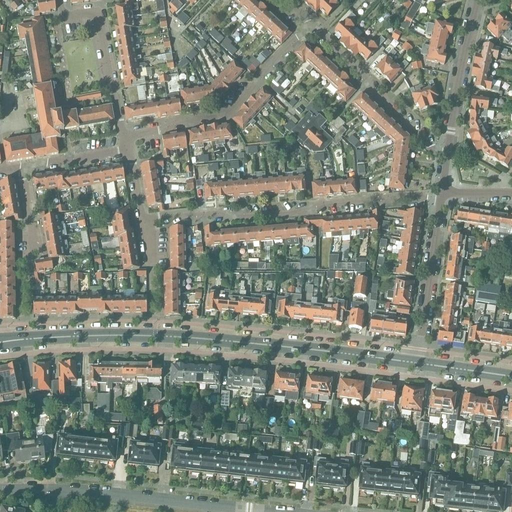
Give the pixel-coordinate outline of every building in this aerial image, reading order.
[(50,11),(56,10),(54,0),(48,1),(48,0),(47,0),(37,2),(39,10),(33,11),(34,17),(40,16),(40,14),(50,13),(50,11)] [(155,0),(157,12),(164,11),(162,0),(155,0)] [(169,5),(169,6),(176,13),(183,5),(178,0),(173,0),(169,5)] [(246,0),(233,0),(239,5),(236,9),(238,10),(246,0)] [(249,14),(259,4),(254,0),(246,0),(238,10),(239,11),(238,13),(245,19),(249,14)] [(313,0),(308,6),(316,14),(316,13),(319,10),(328,0),(313,0)] [(328,0),(319,10),(327,17),(338,5),(337,5),(341,0),(328,0)] [(126,6),(115,8),(117,20),(133,17),(143,16),(141,8),(132,10),(130,1),(126,2),(126,6)] [(415,2),(406,18),(412,22),(420,6),(415,2)] [(267,12),(259,4),(249,14),(257,22),(267,12)] [(275,19),(267,12),(257,22),(264,28),(261,31),(262,33),(275,19)] [(180,14),(176,19),(184,26),(188,21),(180,14)] [(335,32),(342,39),(353,27),(350,24),(356,18),(351,14),(335,32)] [(511,24),(502,15),(495,22),(511,39),(511,33),(509,30),(511,26),(511,24)] [(118,26),(115,27),(115,29),(115,31),(131,29),(132,29),(134,28),(134,26),(134,23),(133,17),(117,20),(118,26)] [(402,24),(400,28),(406,32),(412,22),(406,18),(403,22),(405,23),(404,25),(402,24)] [(283,27),(275,19),(262,33),(264,34),(267,31),(273,37),(283,27)] [(428,24),(426,30),(448,35),(450,36),(453,26),(435,22),(434,26),(428,24)] [(511,46),(511,39),(495,22),(487,30),(498,41),(502,36),(511,46)] [(33,25),(18,28),(20,40),(44,36),(42,24),(33,25)] [(283,27),(273,37),(277,41),(275,42),(280,46),(291,34),(283,27)] [(339,43),(347,50),(358,38),(352,32),(355,29),(353,27),(342,39),(339,43)] [(131,29),(115,31),(117,39),(117,42),(133,39),(137,38),(137,36),(136,36),(132,37),(131,29)] [(214,39),(218,34),(213,30),(209,35),(214,39)] [(426,30),(425,34),(432,35),(430,42),(446,45),(448,35),(426,30)] [(395,31),(391,38),(397,42),(401,34),(395,31)] [(209,40),(204,34),(201,38),(206,43),(209,40)] [(224,40),(218,34),(214,39),(219,45),(224,40)] [(358,54),(369,43),(370,43),(373,40),(372,38),(370,35),(367,39),(367,41),(364,44),(358,38),(347,50),(355,58),(358,54)] [(44,36),(20,40),(25,40),(27,49),(46,46),(44,36)] [(133,39),(117,42),(118,50),(119,52),(134,49),(139,49),(138,47),(143,46),(141,38),(137,38),(133,39)] [(373,46),(370,43),(369,43),(358,54),(366,61),(377,50),(385,42),(380,38),(373,46)] [(195,47),(200,51),(206,45),(201,40),(198,44),(195,47)] [(423,46),(422,50),(444,55),(446,45),(430,42),(429,47),(423,46)] [(304,44),(294,55),(302,63),(312,52),(304,44)] [(46,46),(27,49),(28,56),(47,52),(46,46)] [(481,56),(496,60),(497,55),(506,56),(507,51),(483,46),(481,56)] [(134,49),(119,52),(120,60),(121,63),(136,60),(141,59),(140,57),(136,58),(134,49)] [(314,49),(312,52),(302,63),(303,63),(305,61),(310,65),(306,69),(309,73),(313,68),(323,58),(314,49)] [(192,50),(186,57),(191,61),(197,55),(192,50)] [(422,50),(421,55),(427,56),(426,61),(444,65),(446,56),(444,55),(422,50)] [(265,51),(261,55),(266,60),(268,58),(271,55),(268,53),(267,54),(265,51)] [(383,77),(394,64),(390,60),(395,54),(392,51),(375,69),(383,77)] [(47,52),(28,56),(30,66),(49,62),(47,52)] [(261,55),(256,60),(261,66),(266,60),(261,55)] [(476,55),(474,66),(490,70),(491,62),(496,63),(496,60),(481,56),(476,55)] [(313,68),(322,76),(332,66),(323,58),(313,68)] [(184,59),(178,65),(183,70),(189,63),(184,59)] [(245,59),(240,64),(241,65),(242,65),(247,70),(248,71),(252,66),(249,63),(246,60),(245,59)] [(136,60),(121,63),(122,73),(138,70),(142,70),(145,69),(144,64),(137,65),(136,60)] [(49,62),(30,66),(31,72),(50,69),(49,62)] [(238,79),(245,72),(233,62),(228,68),(225,65),(223,66),(238,79)] [(398,68),(394,64),(383,77),(391,84),(402,72),(402,71),(407,65),(404,62),(403,63),(402,63),(398,68)] [(231,87),(238,79),(223,66),(222,68),(225,71),(220,77),(231,87)] [(332,66),(322,76),(330,84),(340,73),(332,66)] [(490,70),(474,66),(471,77),(476,78),(492,81),(492,78),(488,77),(490,70)] [(50,69),(31,72),(32,82),(52,78),(50,69)] [(138,70),(122,73),(125,87),(125,88),(131,87),(145,84),(144,80),(144,78),(147,78),(145,69),(142,70),(138,70)] [(279,71),(272,79),(280,87),(287,80),(283,76),(284,75),(279,71)] [(349,81),(340,73),(330,84),(339,92),(347,84),(349,81)] [(224,94),(231,87),(220,77),(214,82),(211,79),(209,81),(224,94)] [(52,78),(32,82),(34,88),(53,85),(52,78)] [(491,86),(492,81),(476,78),(474,88),(498,93),(499,88),(491,86)] [(280,87),(275,92),(279,96),(290,83),(287,80),(280,87)] [(217,101),(224,94),(209,81),(208,83),(211,85),(209,87),(212,102),(217,101)] [(423,91),(429,108),(437,105),(435,98),(438,97),(432,82),(429,83),(431,88),(423,91)] [(202,104),(199,84),(198,85),(199,89),(190,90),(193,105),(202,104)] [(202,104),(212,102),(209,87),(203,88),(202,84),(199,84),(202,104)] [(277,84),(272,89),(275,92),(280,87),(277,84)] [(347,84),(339,92),(336,94),(345,103),(355,92),(347,84)] [(34,88),(33,89),(38,118),(41,136),(42,142),(56,140),(64,138),(65,138),(64,132),(67,131),(79,129),(76,112),(75,112),(75,113),(61,115),(61,114),(56,115),(56,112),(52,92),(54,92),(53,85),(34,88)] [(183,107),(193,105),(190,90),(183,92),(182,87),(180,88),(183,107)] [(255,96),(268,109),(270,108),(267,105),(272,98),(262,88),(255,96)] [(418,104),(420,111),(429,108),(423,91),(414,94),(413,89),(410,90),(412,94),(411,95),(415,105),(418,104)] [(91,95),(75,98),(76,98),(76,102),(101,98),(100,93),(91,95)] [(361,113),(371,102),(369,100),(371,99),(369,97),(368,99),(362,93),(352,105),(361,113)] [(167,101),(165,101),(168,117),(181,115),(179,101),(180,101),(180,99),(179,99),(178,95),(166,96),(167,101)] [(267,111),(268,109),(255,96),(247,104),(258,114),(263,108),(267,111)] [(472,98),(471,109),(487,111),(488,105),(496,106),(497,101),(472,98)] [(292,109),(297,104),(293,100),(289,105),(292,109)] [(158,119),(168,117),(165,101),(151,104),(153,117),(157,116),(158,119)] [(371,102),(361,113),(369,121),(380,110),(374,104),(375,103),(373,101),(372,103),(371,102)] [(137,104),(140,119),(153,117),(151,104),(147,105),(146,102),(137,104)] [(134,107),(124,108),(126,121),(140,119),(137,104),(134,105),(134,107)] [(258,114),(247,104),(240,112),(253,125),(255,123),(252,120),(258,114)] [(313,117),(317,113),(319,111),(312,104),(306,110),(313,117)] [(111,106),(102,107),(105,125),(115,123),(111,106)] [(102,107),(93,109),(96,126),(105,125),(102,107)] [(93,109),(85,110),(88,128),(96,126),(93,109)] [(471,109),(469,126),(485,124),(486,118),(493,119),(494,113),(489,112),(487,112),(487,111),(471,109)] [(85,110),(76,112),(79,129),(88,128),(85,110)] [(380,110),(369,121),(377,129),(388,117),(386,116),(388,115),(386,113),(385,115),(380,110)] [(246,133),(253,125),(240,112),(232,120),(243,130),(246,133)] [(326,129),(322,126),(326,123),(319,116),(315,120),(309,114),(292,133),(300,140),(297,142),(302,147),(303,145),(310,152),(311,151),(313,153),(322,152),(332,142),(332,141),(323,132),(326,129)] [(298,122),(293,117),(289,120),(295,126),(298,122)] [(386,137),(396,125),(391,120),(392,119),(390,117),(389,119),(388,117),(377,129),(374,131),(375,132),(374,133),(376,135),(377,134),(382,139),(386,136),(386,137)] [(345,124),(342,122),(338,118),(331,126),(329,129),(335,135),(342,128),(345,124)] [(290,122),(287,125),(292,130),(295,127),(290,122)] [(469,126),(471,131),(467,133),(472,143),(486,136),(484,131),(487,130),(484,125),(485,124),(469,126)] [(233,144),(230,125),(219,127),(222,145),(233,144)] [(402,130),(396,125),(386,137),(394,144),(409,139),(404,134),(405,133),(403,132),(404,131),(402,130)] [(215,146),(222,145),(219,127),(209,129),(211,143),(214,142),(215,146)] [(346,131),(342,128),(335,135),(337,136),(340,139),(342,137),(341,137),(346,131)] [(198,130),(201,149),(203,149),(202,144),(211,143),(209,129),(198,130)] [(187,132),(189,147),(194,146),(194,150),(201,149),(198,130),(187,132)] [(173,134),(176,151),(187,149),(184,133),(173,134)] [(169,152),(176,151),(173,134),(162,136),(164,150),(163,150),(164,159),(169,158),(169,152)] [(31,138),(3,143),(7,163),(34,159),(34,158),(33,152),(44,149),(46,149),(48,156),(58,154),(56,140),(42,142),(41,136),(39,136),(31,138)] [(477,152),(481,150),(491,145),(496,142),(493,138),(488,140),(486,136),(472,143),(477,152)] [(394,144),(393,151),(409,153),(410,145),(409,145),(409,139),(394,144)] [(493,150),(491,145),(481,150),(484,155),(496,162),(503,149),(499,148),(497,152),(493,150)] [(44,149),(33,152),(34,158),(45,156),(48,156),(46,149),(44,149)] [(505,151),(503,149),(496,162),(508,169),(511,161),(511,150),(511,152),(506,149),(505,151)] [(388,160),(393,160),(408,162),(409,153),(393,151),(393,155),(388,155),(388,160)] [(393,160),(391,170),(406,172),(408,162),(393,160)] [(163,166),(163,162),(154,163),(154,164),(140,166),(142,177),(162,173),(162,171),(158,172),(157,167),(163,166)] [(125,180),(122,164),(111,166),(114,182),(125,180)] [(111,166),(100,168),(102,184),(109,183),(110,187),(114,187),(114,182),(111,166)] [(102,184),(100,168),(89,171),(91,186),(92,191),(97,190),(96,185),(102,184)] [(366,177),(365,170),(358,170),(358,178),(366,177)] [(405,180),(406,172),(391,170),(390,176),(386,175),(386,178),(405,180)] [(80,188),(91,186),(89,171),(78,173),(80,188)] [(297,173),(295,173),(296,193),(306,192),(305,172),(297,173)] [(55,173),(44,175),(46,190),(57,188),(55,176),(56,176),(55,173)] [(69,190),(80,188),(78,173),(66,175),(69,190)] [(162,173),(142,177),(144,188),(160,185),(164,185),(162,173)] [(292,174),(285,174),(285,179),(286,194),(296,193),(295,173),(292,174)] [(259,174),(254,174),(254,177),(256,196),(266,195),(265,180),(264,174),(259,174)] [(32,176),(35,192),(46,190),(44,175),(33,177),(33,176),(32,176)] [(58,192),(69,190),(66,175),(57,176),(56,176),(55,176),(57,188),(58,192)] [(272,180),(265,180),(266,195),(276,195),(275,175),(272,175),(272,180)] [(277,175),(275,175),(276,195),(286,194),(285,179),(277,179),(277,175)] [(234,178),(236,198),(246,197),(245,182),(236,183),(236,181),(238,180),(238,176),(234,176),(234,178)] [(252,182),(245,182),(246,197),(256,196),(254,177),(252,177),(252,182)] [(324,197),(335,196),(333,177),(325,178),(325,179),(322,179),(324,197)] [(335,196),(346,195),(344,177),(341,177),(333,177),(335,196)] [(346,177),(344,177),(346,195),(357,195),(356,192),(355,181),(347,181),(346,177)] [(232,183),(224,184),(226,199),(236,198),(234,178),(232,179),(232,183)] [(404,190),(405,180),(386,178),(385,180),(390,180),(389,188),(404,190)] [(313,198),(324,197),(322,179),(321,179),(321,184),(312,184),(313,198)] [(15,180),(0,182),(0,188),(1,188),(1,192),(17,189),(15,180)] [(212,185),(204,185),(204,189),(205,195),(205,200),(215,199),(214,180),(211,180),(212,185)] [(216,180),(214,180),(215,199),(226,199),(224,184),(217,184),(216,180)] [(160,185),(144,188),(146,198),(166,194),(166,192),(161,193),(160,185)] [(2,196),(0,196),(1,201),(18,198),(17,189),(1,192),(2,196)] [(166,194),(146,198),(148,208),(159,206),(160,212),(165,212),(164,205),(163,206),(162,197),(166,197),(166,194)] [(0,201),(0,206),(1,206),(3,205),(4,210),(20,207),(18,198),(1,201),(0,201)] [(398,210),(397,215),(404,216),(403,221),(421,223),(424,207),(423,206),(423,207),(423,211),(418,210),(417,213),(398,210)] [(5,214),(3,214),(4,219),(13,217),(14,222),(22,221),(20,207),(4,210),(5,214)] [(110,207),(106,208),(107,214),(111,214),(112,223),(128,220),(127,214),(130,213),(129,208),(111,211),(110,207)] [(449,225),(449,228),(453,228),(453,225),(462,227),(462,224),(465,224),(464,228),(466,229),(467,219),(468,219),(469,215),(467,215),(468,210),(458,208),(457,215),(457,216),(455,215),(454,222),(450,222),(449,225)] [(466,231),(465,236),(469,237),(470,229),(468,229),(469,225),(477,226),(480,212),(468,210),(467,215),(469,215),(468,219),(467,219),(466,229),(466,231)] [(372,216),(367,216),(368,231),(377,230),(377,227),(380,227),(381,222),(381,220),(380,211),(371,212),(372,216)] [(480,212),(477,226),(486,228),(485,232),(487,232),(489,223),(490,218),(489,218),(490,213),(480,212)] [(487,232),(487,233),(488,233),(492,234),(492,235),(495,235),(496,234),(498,235),(499,234),(499,233),(498,233),(501,215),(490,214),(490,213),(489,218),(490,218),(489,223),(487,232)] [(501,215),(498,233),(499,233),(499,234),(505,235),(509,236),(511,222),(510,221),(511,217),(501,215)] [(58,216),(42,219),(44,229),(64,226),(63,224),(59,224),(58,216)] [(366,216),(358,217),(359,235),(359,240),(364,240),(364,235),(368,235),(368,231),(367,216),(366,216)] [(343,218),(340,218),(342,237),(344,237),(351,237),(350,232),(349,217),(343,218)] [(356,217),(349,217),(350,232),(357,231),(357,235),(359,235),(358,217),(356,217)] [(319,218),(314,219),(315,228),(322,228),(323,239),(326,238),(325,234),(332,233),(331,219),(320,220),(319,218)] [(340,218),(331,219),(332,233),(332,238),(339,237),(342,237),(340,218)] [(301,227),(298,227),(299,239),(302,239),(314,238),(313,228),(315,228),(314,219),(304,220),(304,226),(301,227)] [(128,220),(112,223),(114,235),(133,232),(133,230),(129,230),(128,220)] [(403,221),(403,225),(405,225),(404,230),(420,232),(421,223),(403,221)] [(0,234),(14,234),(14,231),(14,224),(0,224),(0,234)] [(64,226),(44,229),(45,240),(61,237),(65,236),(64,226)] [(213,227),(204,228),(206,247),(218,246),(222,246),(221,233),(217,233),(214,234),(213,227)] [(289,227),(285,228),(285,240),(286,245),(290,245),(299,244),(299,239),(298,227),(289,227)] [(185,228),(169,229),(170,240),(190,239),(190,237),(185,237),(185,228)] [(277,228),(272,229),(273,241),(278,241),(285,240),(285,228),(277,228)] [(265,229),(259,230),(260,242),(266,242),(267,242),(273,241),(272,229),(265,229)] [(253,230),(246,231),(248,252),(253,251),(253,243),(254,243),(260,242),(259,230),(253,230)] [(401,234),(401,239),(419,241),(420,232),(404,230),(403,234),(401,234)] [(86,231),(80,233),(82,243),(88,242),(86,231)] [(241,231),(234,232),(235,244),(235,250),(242,249),(246,249),(246,252),(248,252),(246,231),(241,231)] [(133,232),(114,235),(115,238),(118,237),(119,247),(135,244),(133,232)] [(229,232),(221,233),(222,246),(222,255),(227,255),(226,245),(230,245),(235,244),(234,232),(229,232)] [(0,234),(0,243),(14,244),(14,234),(0,234)] [(452,236),(450,247),(455,248),(455,247),(462,248),(461,249),(466,250),(471,250),(473,239),(466,238),(452,236)] [(61,237),(45,240),(47,250),(67,247),(67,244),(66,241),(62,242),(61,237)] [(96,238),(90,239),(92,250),(99,250),(96,238)] [(190,239),(170,240),(170,251),(186,250),(185,242),(190,242),(190,239)] [(401,239),(400,243),(403,244),(402,248),(418,250),(419,241),(401,239)] [(0,253),(14,253),(14,244),(0,243),(0,253)] [(135,244),(119,247),(122,259),(137,256),(135,244)] [(67,247),(47,250),(49,261),(57,259),(65,258),(63,249),(68,249),(67,247)] [(450,247),(449,258),(463,260),(466,261),(466,255),(470,256),(471,250),(466,250),(461,249),(462,248),(455,247),(455,248),(450,247)] [(392,251),(392,255),(395,255),(398,256),(416,259),(418,250),(402,248),(401,252),(399,252),(398,251),(392,251)] [(186,250),(170,251),(170,261),(190,260),(190,258),(186,258),(186,250)] [(500,252),(498,261),(505,262),(506,253),(500,252)] [(0,262),(14,263),(14,253),(0,253),(0,262)] [(488,253),(486,261),(492,262),(494,262),(494,260),(495,254),(493,254),(488,253)] [(137,256),(122,259),(123,271),(139,268),(137,256)] [(397,260),(397,261),(400,261),(399,266),(415,268),(416,259),(398,256),(397,260)] [(449,258),(447,268),(452,269),(451,270),(458,271),(466,272),(471,272),(471,269),(471,267),(462,266),(463,260),(449,258)] [(37,273),(34,273),(34,275),(40,274),(45,274),(44,270),(53,269),(52,264),(58,263),(57,259),(49,261),(35,263),(37,273)] [(356,259),(355,264),(356,270),(356,273),(357,273),(365,274),(366,262),(365,262),(365,259),(356,259)] [(100,260),(94,261),(96,272),(103,271),(100,260)] [(190,260),(170,261),(170,271),(186,271),(186,262),(190,262),(190,260)] [(310,260),(300,260),(300,264),(300,269),(300,270),(310,270),(310,260)] [(0,272),(15,272),(14,263),(0,262),(0,272)] [(394,269),(393,274),(396,274),(414,277),(415,268),(399,266),(399,270),(394,269)] [(447,268),(446,280),(464,283),(465,277),(465,276),(465,274),(466,272),(458,271),(451,270),(452,269),(447,268)] [(15,272),(0,272),(0,281),(15,281),(15,272)] [(170,274),(164,274),(164,285),(185,284),(185,282),(180,282),(180,273),(170,274)] [(352,306),(352,310),(363,311),(364,311),(364,313),(368,314),(370,301),(370,296),(367,295),(369,281),(372,281),(373,274),(365,274),(357,273),(353,297),(357,298),(357,303),(355,302),(354,303),(353,304),(352,306)] [(67,275),(56,275),(56,281),(62,281),(62,283),(67,283),(67,279),(67,275)] [(397,281),(395,293),(411,295),(413,283),(408,282),(409,279),(398,277),(397,281)] [(0,290),(15,290),(15,281),(0,281),(0,290)] [(230,291),(228,312),(238,313),(239,313),(239,308),(238,308),(238,304),(239,304),(241,282),(238,282),(237,288),(237,291),(235,291),(230,291)] [(238,304),(238,308),(239,308),(239,313),(238,313),(249,314),(250,300),(245,300),(246,289),(244,289),(244,283),(241,282),(239,304),(238,304)] [(185,284),(164,285),(164,295),(180,295),(180,287),(185,287),(185,284)] [(476,294),(475,301),(486,304),(497,305),(500,288),(497,287),(493,287),(487,286),(477,284),(476,294)] [(300,305),(299,319),(311,320),(311,315),(309,315),(310,311),(312,290),(313,286),(308,286),(307,298),(306,305),(300,305)] [(445,297),(445,298),(450,299),(450,297),(457,298),(457,299),(464,300),(468,300),(473,301),(473,298),(464,296),(460,296),(460,293),(461,288),(447,286),(445,297)] [(101,289),(90,289),(90,295),(90,311),(97,311),(97,314),(102,314),(101,298),(101,295),(101,289)] [(0,290),(0,295),(0,301),(15,301),(15,290),(0,290)] [(310,311),(309,315),(311,315),(311,320),(320,321),(322,307),(316,306),(317,299),(316,299),(317,290),(312,290),(310,311)] [(208,296),(206,311),(217,313),(218,311),(218,306),(216,306),(217,301),(218,302),(219,292),(216,292),(208,291),(208,296)] [(217,301),(216,306),(218,306),(218,311),(228,312),(230,291),(225,291),(225,293),(222,292),(219,292),(218,302),(217,301)] [(388,291),(387,299),(394,300),(393,304),(409,307),(411,295),(395,293),(388,291)] [(259,310),(258,316),(269,317),(270,305),(274,305),(275,295),(261,294),(261,296),(260,306),(261,306),(260,310),(259,310)] [(84,295),(78,295),(78,298),(78,314),(83,314),(83,311),(90,311),(90,295),(84,295)] [(180,295),(164,295),(164,303),(164,306),(185,305),(185,303),(180,303),(180,295)] [(250,300),(249,314),(258,315),(258,316),(259,310),(260,310),(261,306),(260,306),(261,296),(256,295),(255,295),(254,300),(250,300)] [(276,302),(275,309),(278,310),(277,318),(289,319),(289,318),(290,313),(288,313),(289,309),(291,295),(285,295),(285,298),(277,297),(276,302)] [(289,309),(288,313),(290,313),(289,318),(299,319),(300,305),(301,296),(291,295),(289,309)] [(112,297),(101,298),(102,314),(113,313),(112,297)] [(124,297),(112,297),(113,313),(124,313),(124,297)] [(135,297),(124,297),(124,313),(135,313),(135,297)] [(146,297),(135,297),(135,313),(147,313),(146,297)] [(445,298),(444,308),(461,311),(462,302),(464,302),(464,300),(457,299),(457,298),(450,297),(450,299),(445,298)] [(56,298),(44,299),(44,315),(56,314),(56,298)] [(67,298),(56,298),(56,314),(68,314),(67,298)] [(78,298),(67,298),(68,314),(78,314),(78,298)] [(330,322),(330,323),(341,324),(342,312),(345,312),(346,304),(338,303),(338,300),(338,299),(335,298),(334,300),(333,299),(331,313),(332,313),(332,317),(330,317),(330,322)] [(44,299),(33,299),(33,315),(44,315),(44,299)] [(322,307),(320,321),(330,322),(330,317),(332,317),(332,313),(331,313),(333,299),(327,299),(327,307),(322,307)] [(0,305),(0,310),(15,310),(15,301),(0,301),(0,305)] [(185,305),(164,306),(164,317),(181,316),(181,308),(185,307),(185,305)] [(444,308),(442,319),(447,320),(447,319),(451,319),(451,320),(461,322),(461,321),(461,319),(457,318),(457,316),(460,316),(461,311),(444,308)] [(15,310),(0,310),(0,319),(15,320),(15,310)] [(352,310),(349,329),(350,329),(350,330),(356,331),(356,330),(361,330),(364,313),(364,311),(363,311),(352,310)] [(383,318),(381,334),(393,336),(396,319),(395,319),(396,315),(388,314),(388,318),(383,318)] [(371,316),(369,332),(381,334),(383,318),(374,316),(372,316),(371,316)] [(396,319),(393,336),(405,337),(407,321),(396,319)] [(442,319),(441,329),(455,331),(456,323),(460,323),(461,322),(451,320),(451,319),(447,319),(447,320),(442,319)] [(470,328),(468,342),(479,344),(480,343),(480,338),(479,337),(479,334),(480,334),(482,324),(476,323),(475,329),(470,328)] [(492,331),(490,345),(500,346),(501,346),(502,341),(500,341),(501,337),(502,337),(504,324),(499,323),(498,331),(492,331)] [(479,334),(479,337),(480,338),(480,343),(479,344),(480,344),(480,343),(490,345),(492,331),(486,330),(487,325),(482,324),(480,334),(479,334)] [(500,346),(511,348),(511,344),(511,329),(508,329),(509,325),(504,324),(502,337),(501,337),(500,341),(502,341),(501,346),(500,346)] [(437,338),(437,340),(438,340),(438,341),(439,341),(452,343),(464,344),(465,333),(455,331),(441,329),(439,329),(438,335),(437,335),(437,338)] [(59,383),(52,383),(52,391),(52,407),(60,406),(60,407),(69,407),(69,387),(76,387),(76,388),(82,388),(81,380),(76,380),(75,364),(74,364),(74,362),(68,362),(68,364),(59,364),(59,383)] [(49,364),(33,364),(33,389),(35,389),(35,392),(52,391),(52,383),(49,383),(49,366),(49,364)] [(97,367),(97,379),(97,385),(107,385),(107,390),(107,384),(109,384),(110,375),(111,375),(111,370),(109,370),(109,364),(99,364),(97,364),(97,367)] [(107,384),(107,390),(112,390),(112,384),(122,384),(123,365),(109,364),(109,370),(111,370),(111,375),(110,375),(109,384),(107,384)] [(0,368),(0,398),(3,398),(13,396),(25,393),(20,365),(12,367),(0,368)] [(123,365),(122,384),(132,385),(135,385),(135,375),(136,375),(136,370),(134,370),(134,365),(123,365)] [(132,385),(132,397),(137,397),(137,384),(147,384),(147,380),(148,365),(146,365),(134,365),(134,370),(136,370),(136,375),(135,375),(135,385),(132,385)] [(148,365),(147,380),(161,380),(161,368),(156,368),(156,367),(156,365),(148,365)] [(171,373),(171,383),(176,384),(176,386),(183,386),(184,367),(182,367),(181,366),(179,366),(177,367),(176,367),(171,366),(171,368),(171,373)] [(86,378),(86,385),(88,385),(88,390),(90,390),(90,385),(97,385),(97,379),(97,367),(89,367),(89,371),(86,371),(86,378)] [(184,367),(183,386),(195,386),(195,384),(196,368),(184,367)] [(207,385),(207,393),(219,394),(220,386),(220,370),(216,370),(216,368),(215,368),(215,367),(209,367),(209,368),(208,368),(207,385)] [(196,368),(195,384),(207,385),(208,368),(196,368)] [(229,373),(227,391),(240,392),(242,372),(242,371),(241,371),(239,370),(236,370),(235,371),(235,370),(233,370),(229,370),(229,373)] [(254,373),(251,395),(265,396),(267,376),(267,373),(262,373),(262,372),(255,371),(255,372),(254,372),(254,373)] [(240,392),(239,397),(251,398),(251,395),(254,373),(242,372),(240,392)] [(274,391),(273,397),(285,399),(286,392),(288,375),(284,374),(284,373),(277,372),(277,374),(276,373),(274,391)] [(285,399),(284,400),(297,401),(297,393),(299,376),(298,376),(298,375),(291,374),(291,375),(288,375),(286,392),(285,399)] [(305,389),(304,399),(313,400),(318,401),(318,395),(320,378),(314,378),(313,376),(311,376),(310,377),(308,377),(307,389),(305,389)] [(320,378),(318,395),(323,396),(323,398),(328,398),(328,396),(330,397),(332,380),(330,380),(331,378),(325,378),(325,379),(320,378)] [(340,380),(338,397),(349,399),(352,382),(340,380)] [(352,382),(349,399),(362,401),(365,384),(352,382)] [(372,385),(370,400),(382,402),(384,385),(378,384),(377,386),(372,385)] [(384,385),(382,402),(394,403),(396,388),(391,388),(391,386),(384,385)] [(404,389),(401,411),(411,413),(414,389),(407,388),(407,389),(404,389)] [(414,389),(411,413),(416,413),(415,419),(420,419),(424,391),(421,391),(421,390),(414,389)] [(147,390),(146,400),(150,400),(161,400),(161,393),(159,393),(156,390),(147,390)] [(221,392),(221,407),(229,407),(230,393),(221,392)] [(428,416),(428,417),(440,418),(440,416),(441,412),(444,393),(435,392),(432,392),(429,410),(428,416)] [(441,412),(440,416),(447,416),(446,420),(448,422),(447,433),(454,434),(456,422),(458,407),(454,406),(456,395),(452,395),(452,394),(444,393),(441,412)] [(97,395),(97,423),(104,423),(104,424),(109,424),(109,421),(109,414),(109,395),(97,395)] [(28,408),(27,408),(27,409),(33,409),(36,408),(36,396),(28,396),(28,408)] [(461,414),(461,416),(466,417),(466,415),(473,416),(476,399),(475,398),(474,398),(473,397),(470,396),(469,397),(463,396),(461,414)] [(473,416),(472,422),(484,423),(485,418),(487,400),(486,400),(485,399),(482,398),(481,399),(476,399),(473,416)] [(487,400),(485,418),(491,418),(491,421),(500,422),(501,419),(502,413),(497,413),(498,412),(499,402),(494,401),(493,400),(489,399),(488,400),(487,400)] [(502,413),(501,419),(506,420),(506,424),(511,425),(511,421),(511,420),(511,403),(509,403),(507,413),(502,412),(502,413)] [(150,408),(147,408),(147,423),(152,424),(162,424),(162,408),(150,408)] [(358,412),(356,429),(362,429),(364,413),(358,412)] [(364,413),(362,429),(368,430),(370,414),(364,413)] [(194,423),(193,429),(204,430),(204,428),(204,425),(205,422),(202,422),(202,419),(197,419),(197,421),(194,421),(194,423)] [(394,435),(400,436),(402,422),(396,421),(395,423),(394,435)] [(323,422),(321,439),(328,440),(330,423),(323,422)] [(389,422),(387,433),(394,435),(395,423),(389,422)] [(454,434),(452,445),(457,445),(469,447),(470,441),(471,436),(462,435),(464,423),(456,422),(454,434)] [(417,423),(415,439),(421,440),(423,424),(417,423)] [(423,424),(421,440),(428,441),(430,425),(423,424)] [(126,425),(125,438),(132,439),(133,426),(126,425)] [(238,425),(237,433),(245,434),(246,426),(238,425)] [(330,427),(329,438),(337,439),(339,428),(330,427)] [(19,434),(6,435),(8,453),(9,453),(8,448),(15,447),(15,452),(17,464),(31,462),(28,442),(20,443),(19,434)] [(59,434),(57,455),(57,457),(61,458),(63,458),(63,459),(70,460),(70,459),(71,459),(73,444),(73,438),(66,438),(66,435),(65,435),(59,434)] [(0,435),(0,460),(2,460),(1,454),(1,453),(8,452),(8,453),(6,435),(0,435)] [(36,437),(27,438),(28,442),(31,462),(44,461),(43,453),(51,452),(53,435),(36,437)] [(73,444),(71,459),(77,460),(77,461),(84,462),(84,461),(85,461),(87,440),(73,438),(73,444)] [(499,438),(497,451),(504,452),(506,439),(499,438)] [(102,442),(100,462),(100,463),(107,464),(107,463),(114,464),(114,462),(116,444),(117,440),(109,439),(109,442),(102,441),(102,442)] [(87,440),(85,461),(87,461),(86,462),(93,463),(93,461),(100,462),(102,442),(87,440)] [(421,440),(420,450),(422,451),(429,451),(430,442),(428,441),(421,440)] [(129,455),(128,465),(135,466),(135,467),(142,468),(145,445),(137,444),(137,443),(130,442),(129,451),(128,455),(129,455)] [(429,451),(427,464),(433,464),(435,452),(434,452),(435,445),(441,446),(441,443),(437,443),(433,442),(430,442),(429,451)] [(172,460),(171,470),(178,471),(178,472),(185,473),(185,472),(188,451),(188,446),(174,444),(173,449),(172,456),(171,460),(172,460)] [(145,445),(142,468),(150,469),(150,468),(157,468),(158,458),(159,458),(160,454),(159,454),(160,446),(153,445),(153,446),(145,445)] [(215,454),(213,475),(220,475),(220,477),(226,478),(227,476),(229,455),(222,454),(222,450),(216,449),(215,454)] [(188,451),(185,472),(192,472),(192,474),(199,474),(199,473),(201,452),(188,451)] [(201,452),(199,473),(206,474),(206,475),(213,476),(213,475),(215,454),(201,452)] [(263,459),(260,480),(261,480),(260,481),(267,482),(267,481),(274,482),(277,460),(277,455),(263,454),(263,459)] [(229,455),(227,476),(233,477),(233,478),(240,479),(240,478),(245,478),(245,477),(246,478),(247,468),(244,467),(245,457),(229,455)] [(245,457),(244,467),(247,468),(246,478),(245,477),(245,478),(247,479),(247,480),(253,481),(253,479),(260,480),(263,459),(245,457)] [(277,460),(274,482),(275,482),(275,483),(281,484),(281,482),(288,483),(290,462),(291,457),(284,457),(284,461),(277,460)] [(314,466),(314,468),(318,468),(316,486),(323,487),(323,488),(330,489),(332,466),(333,463),(326,462),(326,460),(315,458),(315,460),(315,464),(314,466)] [(290,462),(288,483),(288,485),(295,485),(295,484),(303,485),(304,475),(304,471),(305,460),(299,459),(298,462),(290,462)] [(332,466),(330,489),(338,490),(338,488),(345,489),(347,465),(348,461),(341,461),(340,465),(340,467),(332,466)] [(360,481),(359,491),(366,492),(366,493),(373,494),(373,493),(374,492),(376,471),(368,470),(368,469),(369,464),(362,463),(361,469),(361,477),(360,477),(360,481)] [(390,473),(388,495),(395,496),(395,495),(402,496),(404,475),(405,470),(391,468),(390,473)] [(376,471),(374,492),(381,493),(380,495),(388,495),(390,473),(376,471)] [(430,472),(428,486),(432,487),(430,498),(436,499),(435,505),(444,506),(446,485),(447,485),(448,480),(440,479),(440,474),(430,472)] [(402,496),(402,497),(409,498),(409,496),(417,497),(418,487),(419,488),(419,483),(419,475),(412,474),(412,475),(404,475),(402,496)] [(446,485),(444,506),(449,507),(449,509),(458,510),(458,508),(459,508),(461,487),(447,485),(446,485)] [(461,487),(459,508),(464,509),(463,510),(472,511),(475,489),(461,487)] [(472,511),(477,511),(481,511),(482,511),(487,511),(490,491),(475,489),(472,511)] [(487,511),(486,511),(502,511),(504,492),(490,491),(487,511)]
